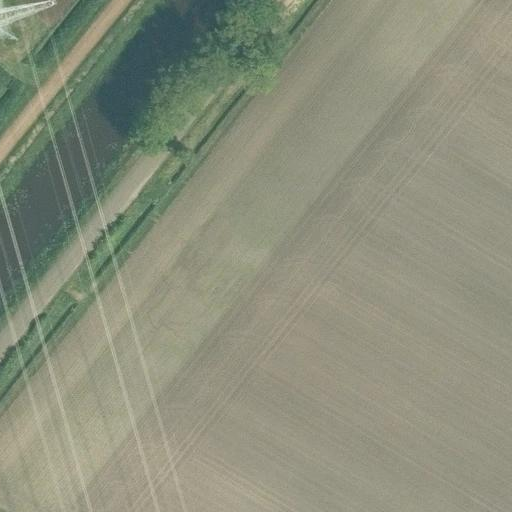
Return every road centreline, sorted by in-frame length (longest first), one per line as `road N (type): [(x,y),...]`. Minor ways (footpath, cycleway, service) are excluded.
road 1 (unclassified): [(0,346),(275,0)]
road 2 (track): [(0,152),(122,0)]
